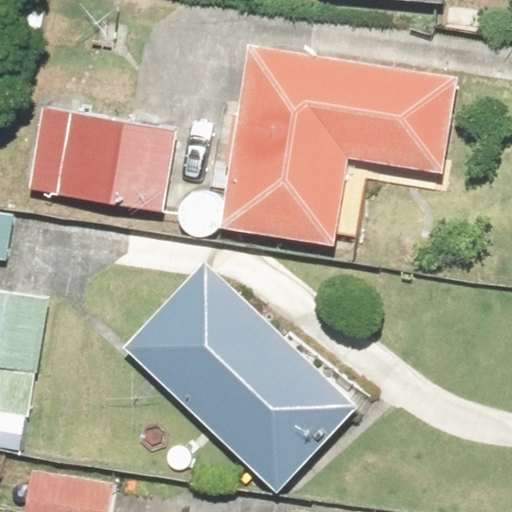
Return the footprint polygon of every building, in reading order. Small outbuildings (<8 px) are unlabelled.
[(467,76),(258,44),(230,227),(344,245),(357,157),(453,172),(467,76)] [(38,190),(172,211),(185,128),(51,108),(38,190)] [(0,258),(13,260),(20,215),(0,212),(0,258)] [(437,237),(401,231),(396,263),(432,269),(437,237)] [(371,405),(215,260),(133,347),(289,492),(371,405)] [(36,418),(55,298),(0,289),(0,446),(27,451),(32,417),(36,418)] [(117,511),(122,481),(39,468),(31,511),(117,511)]
